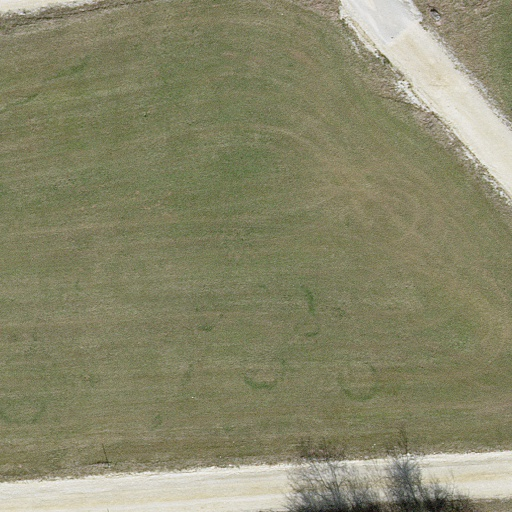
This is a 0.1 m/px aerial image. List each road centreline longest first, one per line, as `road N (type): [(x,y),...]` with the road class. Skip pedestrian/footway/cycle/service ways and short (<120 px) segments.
road 1 (track): [(511,473),(0,505)]
road 2 (track): [(357,0),(511,174)]
